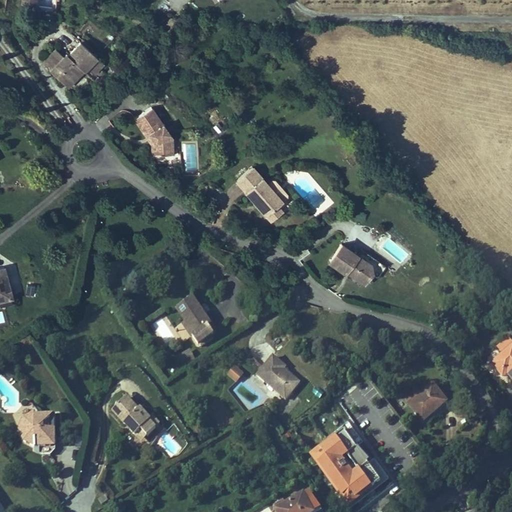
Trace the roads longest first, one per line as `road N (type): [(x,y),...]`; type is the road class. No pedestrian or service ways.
road 1 (residential): [(99,160),(198,225),(265,249),(321,298),(432,337),(486,413),(484,474)]
road 2 (residential): [(72,139),(0,38)]
